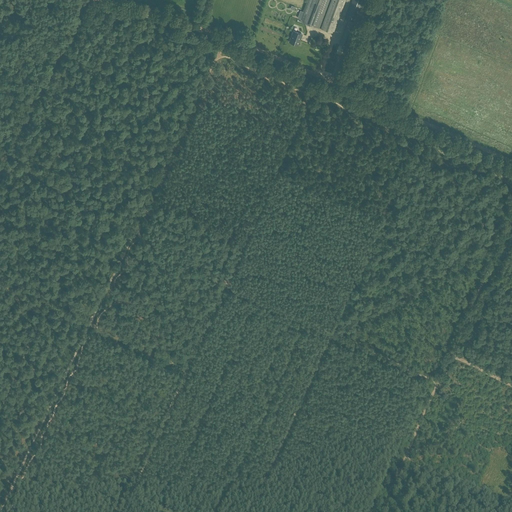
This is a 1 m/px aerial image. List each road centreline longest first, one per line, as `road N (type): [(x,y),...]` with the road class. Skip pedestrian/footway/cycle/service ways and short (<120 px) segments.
road 1 (track): [(224,285),(437,382)]
road 2 (track): [(372,100),(511,161)]
road 3 (track): [(511,218),(450,355)]
road 4 (track): [(0,408),(28,345),(17,300),(0,279)]
